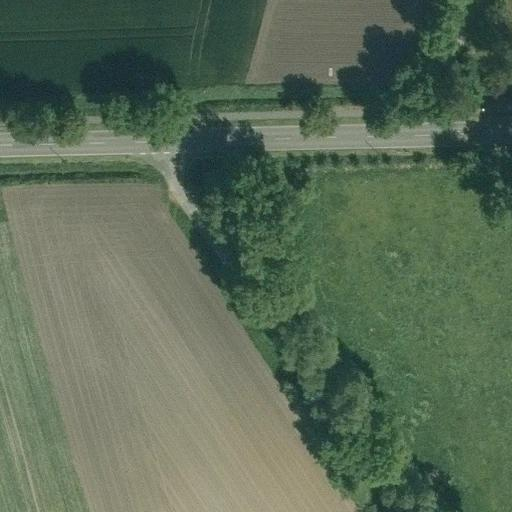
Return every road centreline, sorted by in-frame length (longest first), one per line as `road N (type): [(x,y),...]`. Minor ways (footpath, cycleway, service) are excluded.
road 1 (unclassified): [(158,144),(400,511)]
road 2 (tertiary): [(158,144),(511,128)]
road 3 (tertiary): [(0,146),(158,144)]
